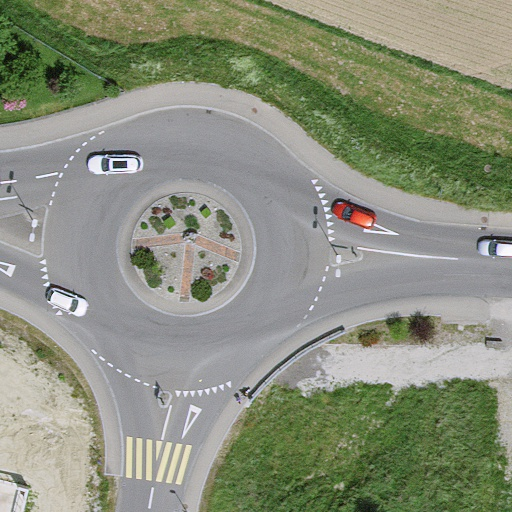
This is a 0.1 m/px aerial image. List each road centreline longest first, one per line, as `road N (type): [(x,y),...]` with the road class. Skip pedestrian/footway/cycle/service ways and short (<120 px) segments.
road 1 (secondary): [(290,254),(275,194),(230,153),(200,144),(169,144),(113,171),(82,224)]
road 2 (secondary): [(511,262),(290,254)]
road 3 (secondary): [(82,224),(79,263),(92,300),(116,330),(170,354)]
road 4 (secondary): [(170,354),(242,338),(276,302),(290,254)]
road 5 (unclassified): [(170,354),(147,511)]
